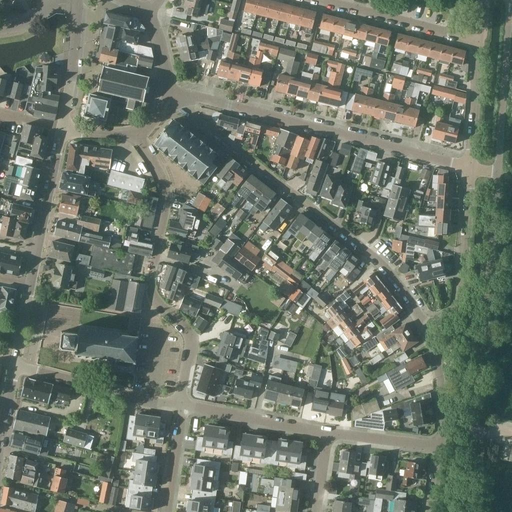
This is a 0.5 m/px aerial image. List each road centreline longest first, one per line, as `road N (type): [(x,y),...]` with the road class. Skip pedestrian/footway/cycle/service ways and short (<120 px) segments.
road 1 (residential): [(181,95),(188,113),(376,260),(430,329)]
road 2 (unclassified): [(461,511),(497,171)]
road 3 (residential): [(181,95),(470,168)]
road 4 (residential): [(135,131),(163,196),(152,292),(190,346),(182,404)]
road 5 (residential): [(14,365),(61,128)]
road 6 (residential): [(430,329),(458,302),(470,168)]
road 7 (residential): [(182,404),(14,365)]
road 8 (unclassified): [(497,171),(510,0)]
road 9 (residential): [(477,41),(314,0)]
road 10 (residential): [(326,433),(182,404)]
road 11 (residential): [(61,128),(75,1)]
road 12 (residential): [(470,168),(477,41)]
